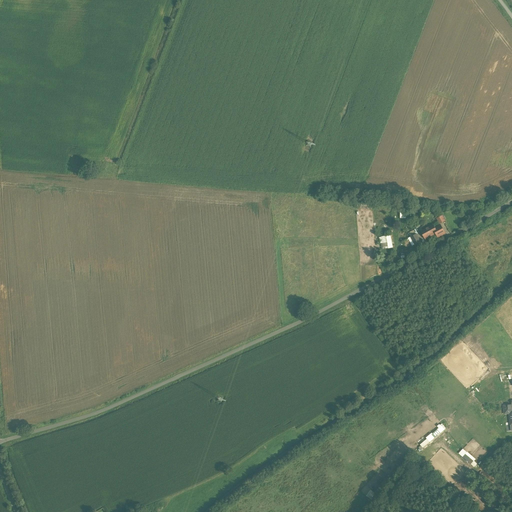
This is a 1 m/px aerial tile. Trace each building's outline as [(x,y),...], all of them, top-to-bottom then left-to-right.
[(438,232),(435,228),(433,224),(421,231),(425,239),(436,233),(438,232)] [(438,232),(436,233),(438,237),(445,233),(440,225),(435,228),(438,232)] [(416,234),(408,239),(412,246),(413,248),(410,250),(413,256),(422,251),(418,243),(420,242),(416,234)] [(511,405),(511,406),(503,406),(503,415),(510,415),(510,430),(511,430),(511,405)] [(474,501),(465,493),(462,496),(471,504),(474,501)] [(480,511),(483,509),(476,503),(474,506),(480,511)]
